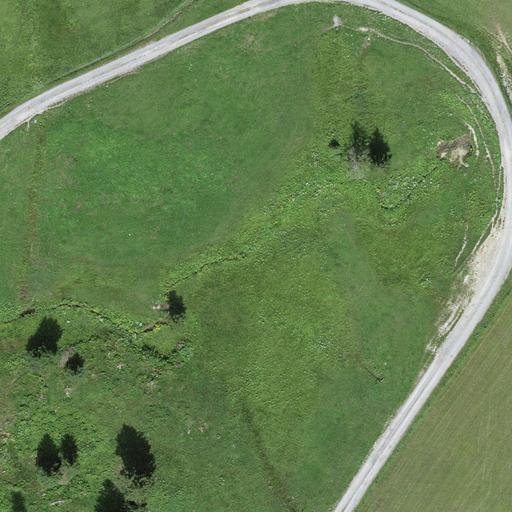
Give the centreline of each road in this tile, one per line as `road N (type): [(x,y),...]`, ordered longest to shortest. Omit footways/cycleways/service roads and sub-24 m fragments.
road 1 (track): [(335,511),(478,297),(509,217),(509,165),(477,69),(455,43),(415,18),(364,0)]
road 2 (track): [(272,0),(155,46),(0,125)]
